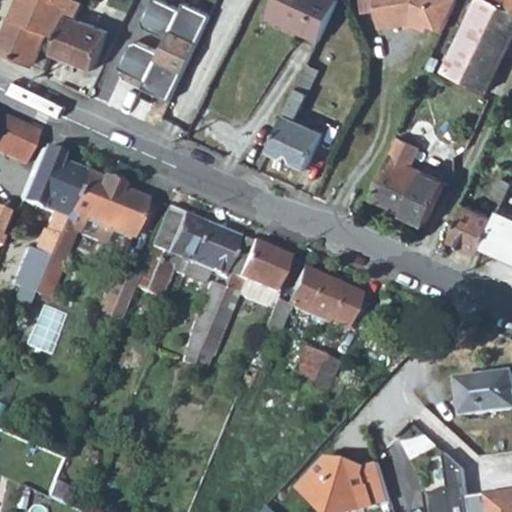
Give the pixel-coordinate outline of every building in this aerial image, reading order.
[(18,0),(0,43),(0,48),(34,63),(46,33),(56,37),(68,5),(72,7),(74,0),(18,0)] [(83,1),(79,0),(74,0),(72,7),(69,13),(53,53),(94,69),(109,30),(77,16),(83,1)] [(131,42),(120,66),(147,79),(143,86),(171,99),(212,13),(184,0),(181,8),(165,0),(150,0),(142,18),(143,25),(167,37),(160,50),(138,39),(131,42)] [(338,0),(274,0),(268,16),(304,33),(301,39),(317,46),(338,0)] [(430,26),(444,32),(457,0),(376,0),(381,28),(412,23),(428,30),(430,26)] [(489,92),(506,54),(511,42),(511,0),(477,0),(445,71),(489,92)] [(307,68),(267,153),(306,170),(321,135),(296,122),(318,72),(307,68)] [(3,157),(21,166),(36,132),(17,123),(3,157)] [(411,165),(426,134),(407,124),(372,199),(426,224),(446,181),(411,165)] [(40,149),(18,200),(50,214),(43,230),(41,230),(32,252),(26,250),(11,285),(17,287),(31,292),(37,278),(81,172),(57,162),(58,157),(40,149)] [(499,177),(502,179),(511,183),(511,171),(504,168),(499,177)] [(118,187),(81,172),(37,278),(52,285),(73,233),(121,252),(142,202),(117,191),(118,187)] [(485,213),(473,207),(467,205),(451,241),(480,254),(484,246),(501,212),(511,188),(511,183),(502,179),(488,206),(485,213)] [(476,200),(473,207),(485,213),(488,206),(476,200)] [(135,280),(132,286),(158,297),(170,270),(182,275),(203,224),(166,207),(135,280)] [(511,217),(501,212),(484,246),(511,258),(511,217)] [(203,224),(182,275),(202,284),(207,272),(219,277),(235,237),(203,224)] [(221,288),(200,339),(215,345),(236,293),(271,307),(273,302),(276,295),(271,293),(275,281),(285,257),(241,239),(221,288)] [(271,307),(262,329),(277,335),(288,309),(338,330),(355,293),(300,269),(283,306),(273,302),(271,307)] [(110,270),(93,312),(117,322),(132,286),(135,280),(110,270)] [(37,278),(31,292),(46,298),(52,285),(37,278)] [(275,281),(271,293),(276,295),(281,284),(275,281)] [(191,325),(183,352),(193,355),(194,351),(200,339),(221,288),(208,282),(191,325)] [(17,287),(11,302),(24,308),(31,292),(17,287)] [(262,329),(255,347),(269,353),(277,335),(262,329)] [(200,339),(194,351),(208,357),(210,358),(215,345),(200,339)] [(301,347),(287,379),(322,395),(336,363),(301,347)] [(193,355),(189,365),(203,371),(208,357),(194,351),(193,355)] [(183,352),(180,362),(189,365),(193,355),(183,352)] [(511,370),(456,378),(462,416),(511,408),(511,370)] [(445,454),(443,457),(448,491),(424,495),(426,511),(468,511),(466,498),(462,469),(445,454)] [(356,511),(389,503),(376,464),(362,467),(361,467),(325,460),(298,491),(317,507),(320,503),(332,507),(350,508),(351,511),(356,511)] [(53,482),(46,498),(64,506),(71,491),(53,482)] [(511,511),(511,491),(466,498),(468,511),(511,511)]
